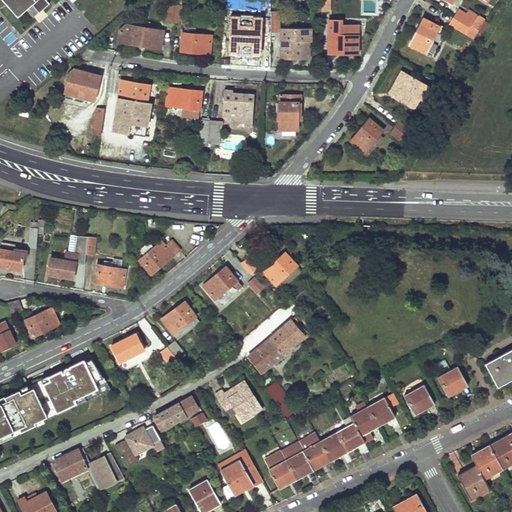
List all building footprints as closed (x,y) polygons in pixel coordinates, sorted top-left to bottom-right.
[(3,0),(20,17),(39,0),(3,0)] [(320,0),(321,11),(329,11),(329,0),(320,0)] [(174,4),(166,4),(165,23),(173,23),(174,4)] [(181,5),(174,4),(173,23),(180,24),(181,5)] [(279,7),(270,7),(270,12),(270,32),(279,32),(279,7)] [(466,15),(457,10),(453,17),(477,30),(483,34),(489,23),(483,20),(484,18),(469,10),(466,15)] [(262,18),(230,17),(228,52),(261,53),(262,18)] [(449,24),(473,36),(477,30),(453,17),(449,24)] [(160,48),(162,30),(148,28),(149,22),(136,20),(135,26),(126,24),(119,30),(117,41),(160,48)] [(329,52),(361,53),(361,26),(346,26),(346,21),(330,21),(329,52)] [(431,25),(422,21),(410,44),(426,52),(438,27),(432,24),(431,25)] [(210,36),(195,34),(196,29),(184,27),(184,34),(182,34),(181,41),(184,41),(183,51),(209,54),(210,36)] [(311,32),(282,31),(282,40),(280,40),(280,47),(282,47),(282,57),(309,58),(309,42),(311,42),(311,32)] [(100,76),(73,69),(70,72),(65,93),(74,95),(74,92),(95,98),(100,76)] [(427,86),(401,71),(388,93),(414,108),(427,86)] [(147,84),(122,80),(119,98),(146,102),(147,95),(145,95),(147,84)] [(184,116),(197,117),(199,107),(200,101),(198,101),(199,91),(167,88),(166,106),(184,108),(184,116)] [(252,128),(254,94),(232,93),(232,91),(223,90),(222,118),(229,123),(229,126),(238,128),(237,124),(243,124),(243,127),(252,128)] [(300,121),(301,96),(280,95),(280,102),(264,101),(263,118),(280,118),(279,131),(297,131),(297,121),(300,121)] [(150,104),(119,98),(114,130),(144,135),(150,104)] [(28,116),(30,108),(22,106),(19,114),(28,116)] [(96,108),(93,134),(101,136),(104,109),(96,108)] [(219,145),(222,121),(201,119),(199,143),(219,145)] [(413,131),(398,120),(393,126),(405,135),(408,137),(413,131)] [(376,127),(368,121),(351,141),(365,152),(383,131),(377,126),(376,127)] [(393,126),(388,132),(401,141),(405,135),(393,126)] [(38,222),(31,221),(28,247),(36,247),(37,233),(38,222)] [(87,235),(79,235),(77,254),(85,254),(87,235)] [(94,236),(87,235),(85,254),(92,254),(94,236)] [(166,246),(162,242),(140,262),(145,268),(146,266),(153,273),(179,250),(171,242),(166,246)] [(21,245),(1,243),(0,249),(0,248),(0,265),(21,270),(22,258),(26,258),(27,249),(21,248),(21,245)] [(291,260),(283,253),(263,272),(277,285),(297,264),(292,258),(291,260)] [(75,261),(51,257),(48,274),(73,277),(75,261)] [(257,267),(247,257),(241,263),(251,273),(257,267)] [(97,282),(123,286),(126,268),(124,268),(125,262),(105,260),(104,264),(98,264),(96,271),(98,272),(97,282)] [(237,281),(232,275),(231,277),(224,268),(203,286),(215,299),(237,281)] [(264,287),(254,277),(249,282),(259,293),(264,287)] [(23,314),(16,300),(7,305),(13,318),(23,314)] [(190,311),(183,303),(161,320),(173,334),(195,316),(191,311),(190,311)] [(58,325),(50,308),(24,321),(27,327),(30,327),(35,336),(58,325)] [(292,320),(248,358),(260,374),(285,356),(283,353),(306,337),(292,320)] [(0,351),(15,345),(5,322),(0,324),(0,351)] [(140,344),(135,335),(111,347),(119,363),(145,350),(142,343),(140,344)] [(186,356),(174,341),(167,347),(179,361),(182,366),(187,362),(183,358),(186,356)] [(179,361),(167,347),(161,352),(172,367),(179,361)] [(511,349),(484,364),(497,388),(511,379),(511,349)] [(84,358),(40,380),(57,414),(102,392),(84,358)] [(436,378),(446,397),(468,386),(457,367),(436,378)] [(222,388),(215,393),(231,416),(238,412),(243,421),(263,408),(244,379),(224,392),(222,388)] [(286,396),(276,382),(266,389),(286,417),(294,412),(284,398),(286,396)] [(31,384),(0,397),(0,440),(49,418),(31,384)] [(403,397),(414,415),(434,404),(424,385),(403,397)] [(180,404),(154,418),(160,431),(187,417),(198,410),(191,396),(180,404)] [(367,407),(378,427),(395,417),(384,399),(367,407)] [(350,417),(360,435),(378,427),(367,407),(350,417)] [(205,421),(201,414),(190,420),(194,426),(205,421)] [(336,432),(347,452),(364,443),(360,435),(350,417),(342,421),(345,428),(336,432)] [(142,429),(125,439),(135,457),(152,447),(152,446),(161,441),(153,426),(144,431),(142,429)] [(319,442),(330,461),(347,452),(336,432),(319,442)] [(511,443),(507,435),(489,445),(502,470),(511,464),(511,443)] [(302,451),(312,470),(330,461),(319,442),(302,451)] [(475,466),(483,480),(502,470),(489,445),(469,455),(475,466)] [(81,448),(51,462),(60,481),(87,469),(98,492),(120,480),(119,478),(123,476),(111,454),(90,464),(81,448)] [(267,470),(278,489),(296,480),(285,460),(280,451),(263,460),(268,470),(267,470)] [(285,460),(296,480),(312,470),(302,451),(285,460)] [(241,460),(248,474),(255,470),(247,456),(241,460)] [(220,471),(234,496),(253,486),(239,460),(220,471)] [(483,480),(475,466),(457,475),(470,499),(488,490),(483,480)] [(188,490),(200,511),(205,511),(221,504),(207,480),(188,490)] [(16,499),(22,511),(56,511),(46,490),(37,495),(35,490),(16,499)] [(426,511),(416,494),(391,508),(393,511),(426,511)]
